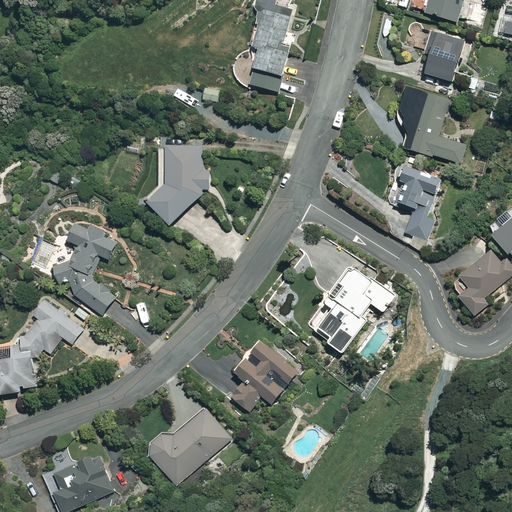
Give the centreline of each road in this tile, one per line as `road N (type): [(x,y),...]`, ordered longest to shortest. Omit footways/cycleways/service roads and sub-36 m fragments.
road 1 (residential): [(0,443),(154,373),(238,285),(294,194)]
road 2 (residential): [(294,194),(420,274),(437,319),(461,345),(489,345),(511,325)]
road 3 (residential): [(294,194),(326,114),(355,0)]
